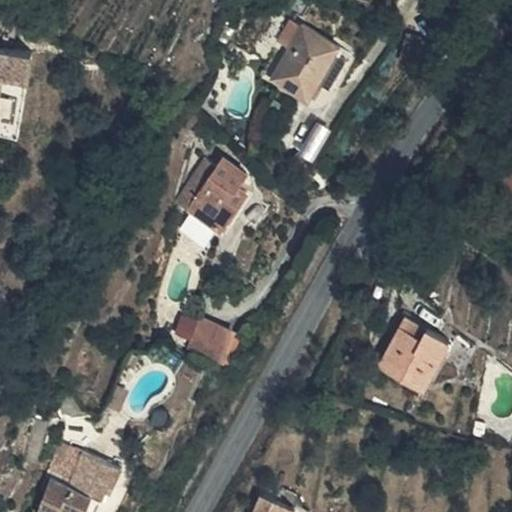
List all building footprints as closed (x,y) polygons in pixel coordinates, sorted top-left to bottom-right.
[(341,92),(360,66),(330,44),(335,37),(317,25),(281,75),(316,101),(329,83),(341,92)] [(330,44),(360,66),(365,60),(335,37),(330,44)] [(0,44),(0,92),(4,71),(29,75),(34,50),(0,44)] [(0,130),(18,134),(29,75),(4,71),(0,92),(0,130)] [(249,169),(228,156),(193,207),(224,227),(249,190),(241,182),(249,169)] [(203,316),(174,306),(163,333),(192,345),(203,316)] [(429,324),(410,313),(405,323),(425,333),(429,324)] [(425,333),(405,323),(383,362),(421,382),(436,354),(442,358),(454,337),(429,324),(425,333)] [(442,358),(436,354),(421,382),(427,386),(442,358)] [(85,450),(61,442),(52,469),(75,477),(85,450)] [(126,464),(85,450),(75,477),(73,484),(54,476),(39,511),(61,511),(63,509),(74,511),(97,511),(108,490),(113,491),(126,464)] [(296,511),(299,506),(267,492),(257,511),(296,511)]
